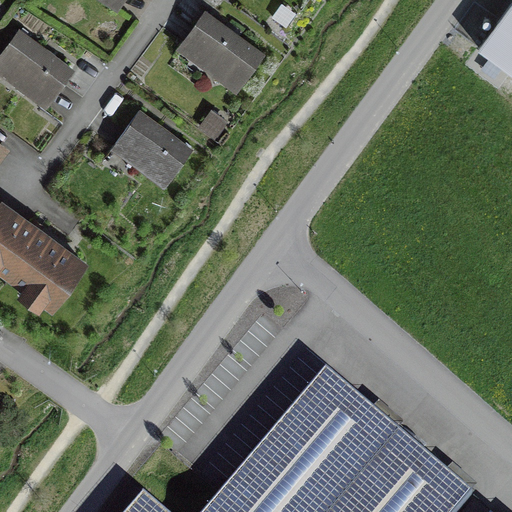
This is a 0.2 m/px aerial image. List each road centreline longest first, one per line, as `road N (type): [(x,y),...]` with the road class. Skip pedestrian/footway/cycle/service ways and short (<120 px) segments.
road 1 (residential): [(128,438),(453,0)]
road 2 (residential): [(166,0),(38,188)]
road 3 (residential): [(0,351),(128,438)]
